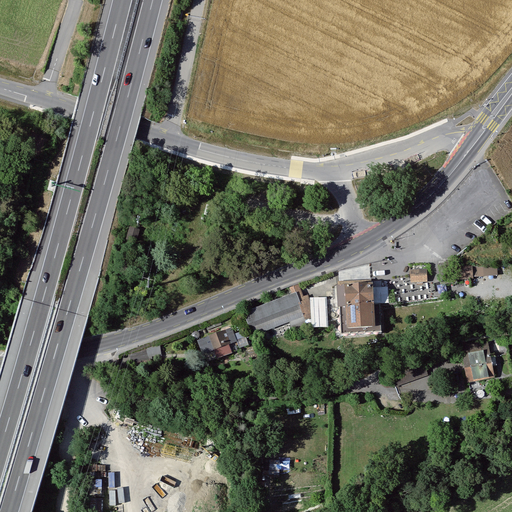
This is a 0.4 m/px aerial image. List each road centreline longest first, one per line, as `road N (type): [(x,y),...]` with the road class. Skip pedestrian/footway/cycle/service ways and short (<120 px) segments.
road 1 (motorway): [(9,511),(153,0)]
road 2 (motorway): [(122,0),(0,450)]
road 3 (tertiary): [(0,365),(158,327),(360,243)]
road 4 (unclassified): [(0,87),(220,155),(335,171)]
road 5 (track): [(74,379),(133,397),(191,400),(369,389)]
road 6 (track): [(351,215),(313,217),(207,194),(180,281)]
road 7 (track): [(46,416),(83,413),(108,425),(131,464),(144,511)]
road 8 (tertiary): [(360,243),(416,208),(469,150)]
road 9 (unclassified): [(335,171),(447,140),(469,150)]
road 10 (track): [(227,511),(228,459),(208,452),(148,459)]
road 11 (track): [(74,379),(66,511)]
